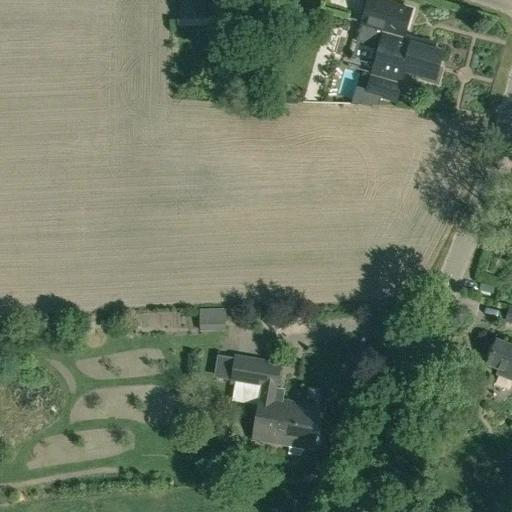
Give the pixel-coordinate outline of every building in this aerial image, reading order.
[(404,71),(423,76),(422,80),(438,85),(442,68),(439,68),(444,52),(431,48),(432,43),(412,37),(417,18),(411,16),(374,7),(368,29),(386,34),(383,47),(386,48),(380,72),(402,78),(404,71)] [(405,103),(409,90),(376,82),(372,95),(405,103)] [(492,296),(493,289),(485,287),(484,294),(492,296)] [(196,332),(226,332),(225,309),(196,310),(196,332)] [(511,346),(497,340),(488,364),(500,369),(498,374),(511,379),(511,346)] [(285,416),(288,401),(275,399),(281,363),(236,355),(231,383),(261,388),(253,440),(276,444),(281,416),(285,416)] [(312,450),(319,406),(288,401),(285,416),(281,416),(276,444),(312,450)]
